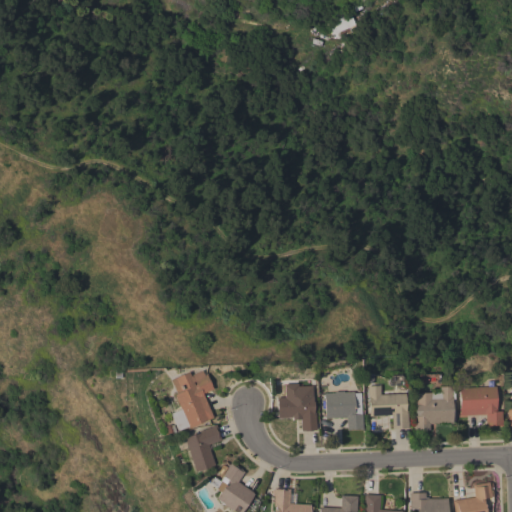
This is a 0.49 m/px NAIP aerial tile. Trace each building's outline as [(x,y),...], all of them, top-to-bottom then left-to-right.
[(349,10),(356,26),(351,29),(352,32),(336,38),(334,33),(331,35),(325,20),(349,10)] [(212,417),(187,428),(186,426),(175,431),(167,414),(178,409),(172,395),(175,394),(169,380),(187,372),(189,376),(190,375),(201,370),(203,375),(206,373),(208,378),(207,378),(210,385),(212,389),(201,394),(212,417)] [(405,393),(406,422),(407,422),(407,428),(391,429),(390,415),(368,416),(367,386),(379,385),(379,395),(405,393)] [(428,430),(413,430),(412,393),(428,392),(428,389),(437,389),(437,386),(449,386),(450,423),(427,424),(428,430)] [(493,386),(493,400),(494,400),(494,408),(496,408),(496,411),(501,411),(501,426),(496,426),(496,425),(484,426),(484,414),(458,416),(457,388),(493,386)] [(324,418),(323,393),(334,392),(333,391),(343,391),(343,392),(352,392),(353,414),(361,414),(362,429),(358,429),(358,428),(349,429),(349,430),(346,430),(345,417),(324,418)] [(312,396),(312,412),(314,412),(314,423),(315,423),(315,430),(300,431),(299,425),(298,420),(299,419),(299,417),(286,418),(286,419),(277,419),(276,397),(312,396)] [(210,427),(210,426),(215,424),(220,440),(206,444),(213,466),(193,472),(182,438),(193,434),(192,433),(210,427)] [(233,511),(214,498),(218,492),(213,488),(222,475),(221,475),(230,462),(243,471),(236,482),(253,494),(240,511),(233,511)] [(472,497),(471,484),(487,482),(489,498),(481,499),(483,511),(452,511),(451,500),(472,497)] [(308,511),(273,511),(274,506),(272,506),(273,496),(270,496),(271,489),(272,489),(272,488),(289,489),(288,503),(309,504),(308,511)] [(446,511),(415,511),(415,509),(409,509),(409,500),(408,500),(408,493),(423,492),(424,497),(427,497),(427,499),(446,498),(446,511)] [(379,495),(378,509),(401,510),(401,511),(363,511),(364,511),(363,511),(364,500),(363,500),(363,494),(379,495)] [(355,511),(317,511),(318,507),(339,508),(340,495),(356,496),(355,511)]
